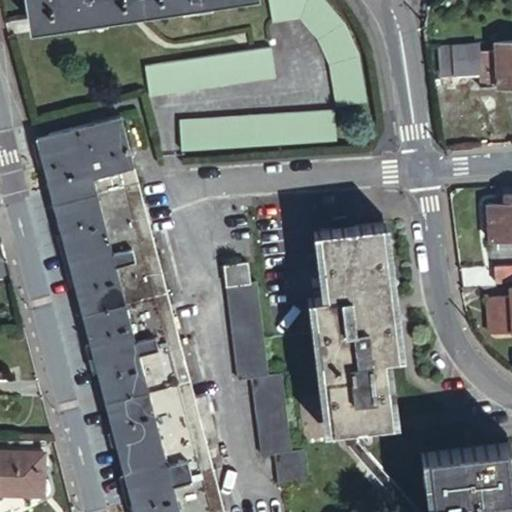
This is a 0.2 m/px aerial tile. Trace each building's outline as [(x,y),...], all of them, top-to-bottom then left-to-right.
[(30,0),(33,19),(148,0),(30,0)] [(333,0),(269,0),(272,15),(300,10),(321,30),(335,56),(342,97),(372,92),(364,47),(347,14),(333,0)] [(511,35),(492,37),(492,45),(452,47),(454,69),(478,68),(479,84),(511,81),(511,35)] [(268,40),(141,65),(147,96),(178,89),(274,71),(268,40)] [(339,103),(181,120),(183,151),(342,134),(339,103)] [(119,117),(48,136),(52,155),(124,136),(119,117)] [(48,136),(35,139),(40,158),(52,155),(48,136)] [(124,136),(52,155),(95,326),(135,480),(142,511),(208,511),(220,509),(133,169),(124,136)] [(52,155),(40,158),(94,373),(124,490),(130,511),(142,511),(135,480),(95,326),(52,155)] [(511,237),(511,194),(501,195),(501,202),(487,203),(489,239),(511,237)] [(308,291),(309,301),(372,296),(371,285),(363,217),(343,219),(342,210),(327,212),(328,222),(313,224),(321,289),(308,291)] [(377,215),(363,217),(371,285),(386,284),(377,215)] [(219,262),(221,280),(247,277),(245,258),(219,262)] [(511,262),(493,264),(494,280),(511,278),(511,262)] [(276,482),(306,479),(301,445),(286,446),(276,370),(265,371),(251,276),(247,277),(221,280),(233,375),(246,374),(257,450),(271,448),(276,482)] [(371,285),(372,296),(387,294),(386,284),(371,285)] [(511,284),(508,285),(508,294),(484,296),(486,310),(494,310),(496,331),(511,330),(511,284)] [(342,439),(401,503),(414,501),(353,434),(352,421),(390,415),(381,349),(394,347),(387,294),(372,296),(309,301),(325,425),(340,422),(342,439)] [(494,310),(486,310),(487,332),(496,331),(494,310)] [(424,511),(414,501),(401,503),(410,511),(488,511),(487,503),(493,502),(491,488),(511,486),(504,436),(441,444),(442,456),(445,496),(430,498),(432,511),(424,511)] [(424,446),(430,498),(445,496),(442,456),(441,444),(424,446)] [(0,448),(0,487),(38,489),(39,449),(0,448)]
